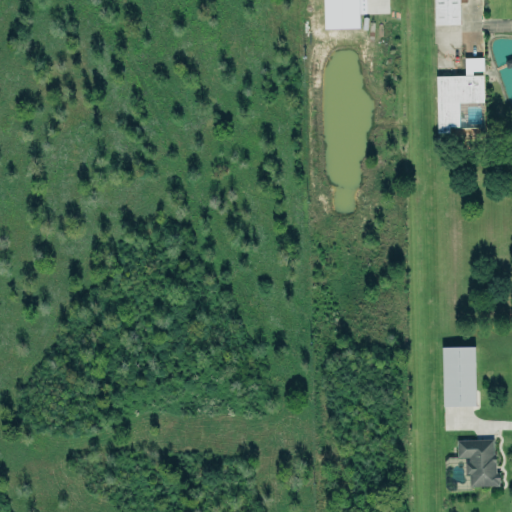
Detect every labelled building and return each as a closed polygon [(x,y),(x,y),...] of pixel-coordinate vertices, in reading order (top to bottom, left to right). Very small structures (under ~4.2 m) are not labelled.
[(322,0),(323,27),(359,27),(358,0),(322,0)] [(458,0),(433,0),(434,24),(459,23),(458,0)] [(435,74),(482,73),(482,100),(457,100),(458,125),(447,125),(448,129),(436,130),(435,74)] [(474,345),(441,346),(442,405),(475,404),(474,345)] [(492,438),(456,439),(456,456),(468,455),(468,461),(464,462),(465,473),(468,473),(469,485),(498,484),(498,481),(499,481),(498,471),(495,471),(494,462),(495,462),(495,453),(493,453),(492,438)]
